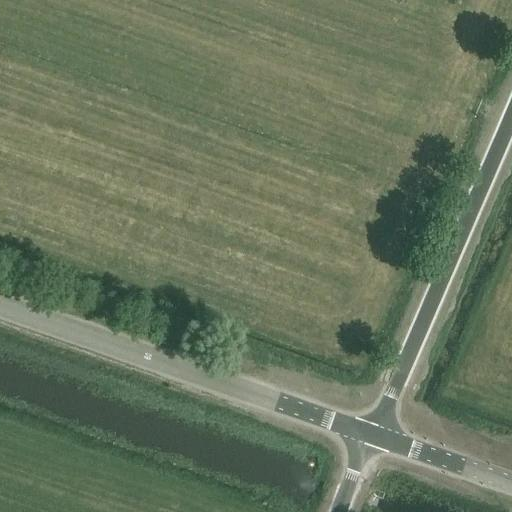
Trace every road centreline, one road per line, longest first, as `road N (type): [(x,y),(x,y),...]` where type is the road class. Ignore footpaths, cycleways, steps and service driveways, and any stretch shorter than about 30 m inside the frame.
road 1 (tertiary): [(371,434),(0,305)]
road 2 (unclassified): [(371,434),(511,113)]
road 3 (tertiary): [(511,483),(371,434)]
